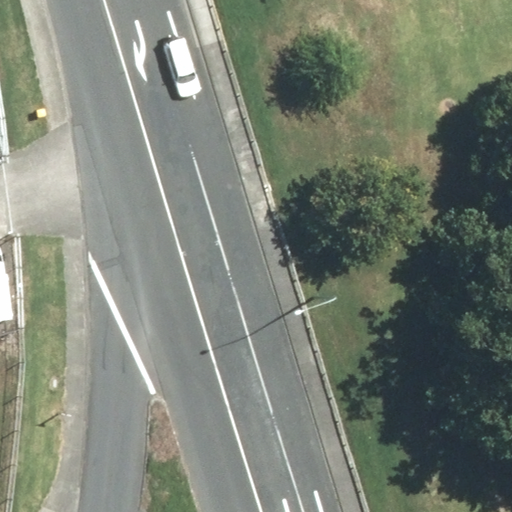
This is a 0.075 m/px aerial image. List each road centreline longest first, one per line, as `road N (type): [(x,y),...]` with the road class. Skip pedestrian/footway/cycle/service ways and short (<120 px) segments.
road 1 (tertiary): [(268,511),(115,38)]
road 2 (tertiary): [(109,511),(126,336),(115,38)]
